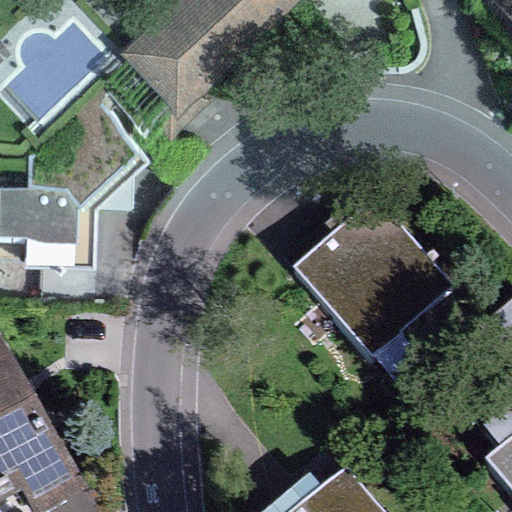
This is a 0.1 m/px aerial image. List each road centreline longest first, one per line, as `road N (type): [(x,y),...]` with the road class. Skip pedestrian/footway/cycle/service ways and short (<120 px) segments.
road 1 (residential): [(162,511),(157,353),(166,288),(194,224),(253,161),(320,126),(382,120),(438,132)]
road 2 (residential): [(438,132),(451,43),(441,0)]
